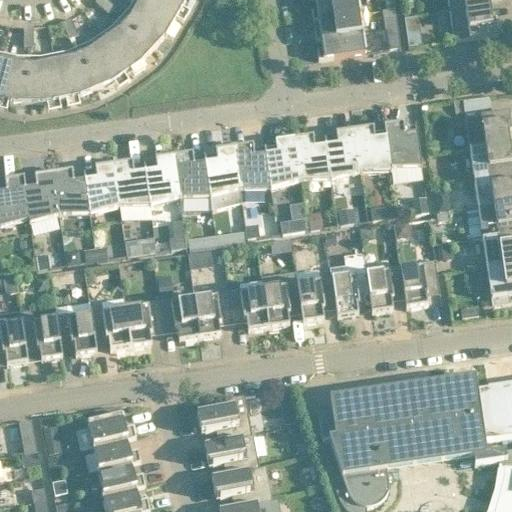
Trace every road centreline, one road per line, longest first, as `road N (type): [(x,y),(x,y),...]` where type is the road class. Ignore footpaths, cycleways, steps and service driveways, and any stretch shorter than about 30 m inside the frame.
road 1 (residential): [(164,387),(511,336)]
road 2 (residential): [(285,112),(0,153)]
road 3 (residential): [(511,63),(285,112)]
road 4 (residential): [(0,412),(164,387)]
road 5 (residential): [(189,511),(164,387)]
